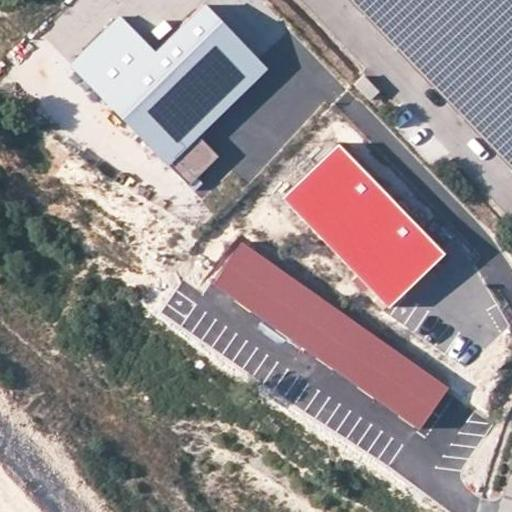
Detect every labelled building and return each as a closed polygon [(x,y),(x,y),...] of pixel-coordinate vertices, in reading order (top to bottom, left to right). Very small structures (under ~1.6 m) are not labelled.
[(511,0),(351,0),(511,166),(511,0)] [(122,15),(71,65),(187,184),(217,154),(200,137),(268,71),(204,5),(156,50),(122,15)] [(368,100),(378,90),(362,74),(352,83),(368,100)] [(387,307),(443,253),(337,144),(281,198),(387,307)] [(448,387),(241,242),(212,284),(418,429),(448,387)]
